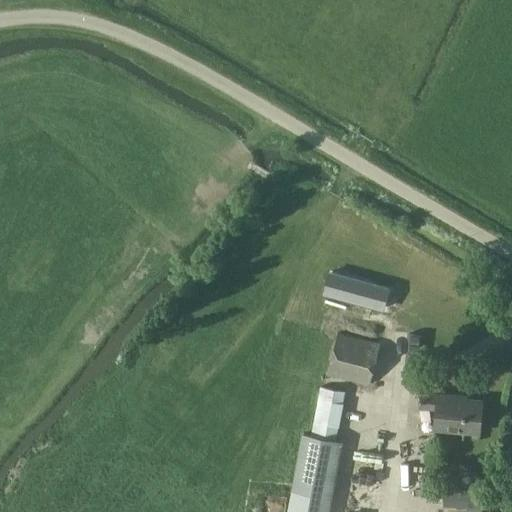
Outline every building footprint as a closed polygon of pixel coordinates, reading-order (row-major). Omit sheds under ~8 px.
[(382,268),(391,251),(384,247),(374,265),(382,268)] [(319,336),(313,371),(379,384),(384,349),(319,336)] [(323,511),(338,445),(333,444),(344,394),(321,389),(311,440),(295,511),(323,511)] [(479,433),(482,399),(420,394),(419,408),(434,410),(432,430),(479,433)] [(450,478),(450,491),(439,491),(439,506),(487,508),(488,493),(475,493),(476,479),(450,478)]
